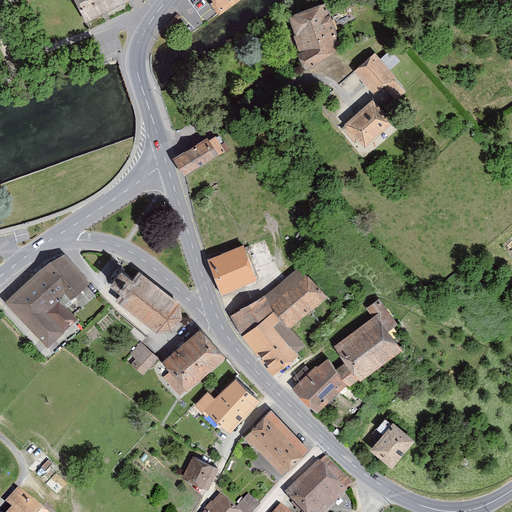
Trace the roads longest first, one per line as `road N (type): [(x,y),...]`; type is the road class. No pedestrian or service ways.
road 1 (secondary): [(222,329),(326,443),(382,488),(441,511)]
road 2 (residential): [(164,154),(285,80),(325,77),(357,104)]
road 3 (tertiary): [(50,239),(97,239),(135,253),(222,329)]
road 4 (secondary): [(164,154),(222,329)]
road 5 (secondary): [(167,0),(136,58),(164,154)]
road 6 (tertiary): [(164,154),(144,178),(50,239)]
